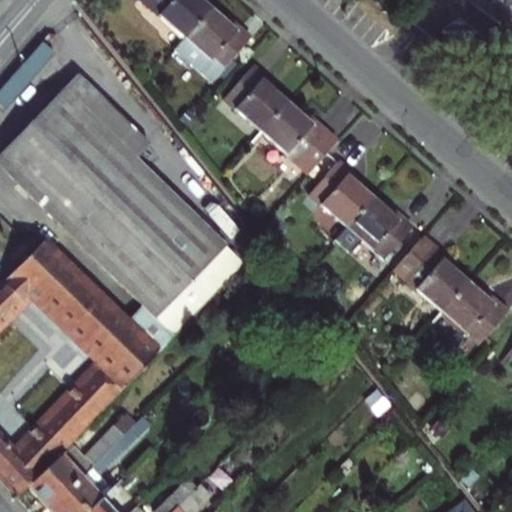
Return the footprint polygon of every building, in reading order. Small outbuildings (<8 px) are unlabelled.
[(135,0),(174,34),(203,2),(201,0),(135,0)] [(209,85),(251,37),(225,14),(221,18),(203,2),(174,34),(181,40),(171,52),(209,85)] [(52,53),(36,40),(0,82),(0,110),(1,112),(52,53)] [(274,104),(256,88),(259,84),(241,69),(212,102),(248,134),(274,104)] [(65,78),(0,152),(0,183),(148,320),(217,247),(125,161),(138,147),(65,78)] [(292,119),(274,104),(248,134),(296,177),(325,143),(295,116),(292,119)] [(297,196),(335,230),(361,200),(342,184),(346,180),(327,163),(297,196)] [(382,212),(378,216),(361,200),(335,230),(329,236),(366,269),(401,229),(382,212)] [(384,273),(434,317),(460,287),(438,268),(442,264),(414,239),(384,273)] [(149,357),(237,265),(217,247),(148,320),(130,339),(149,357)] [(85,295),(37,249),(0,284),(0,324),(27,299),(55,325),(85,295)] [(476,301),(460,287),(434,317),(469,349),(499,315),(479,297),(476,301)] [(69,338),(98,307),(85,295),(55,325),(69,338)] [(66,445),(149,357),(130,339),(98,307),(69,338),(94,362),(7,454),(0,445),(0,489),(12,501),(24,488),(66,445)] [(24,488),(44,510),(129,426),(119,416),(80,460),(66,445),(24,488)] [(143,424),(137,418),(129,426),(44,510),(45,511),(82,511),(96,499),(105,490),(92,476),(143,424)] [(168,511),(188,492),(191,489),(183,481),(152,511),(168,511)] [(190,511),(207,496),(195,485),(191,489),(188,492),(168,511),(190,511)] [(107,488),(96,499),(82,511),(106,511),(100,505),(111,492),(107,488)] [(463,511),(455,500),(438,511),(463,511)]
